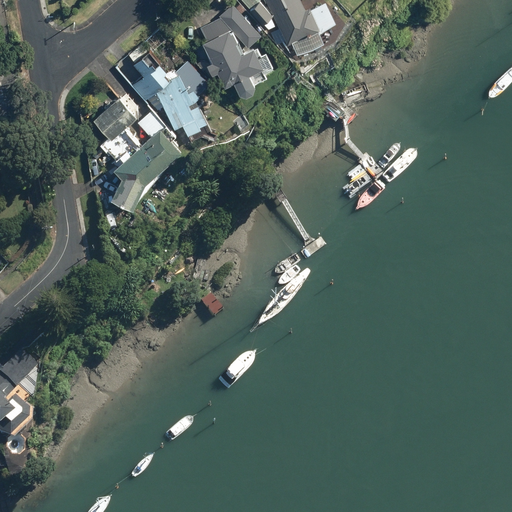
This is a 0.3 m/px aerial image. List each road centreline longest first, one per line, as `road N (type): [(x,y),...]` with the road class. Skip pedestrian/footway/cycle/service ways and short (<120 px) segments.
road 1 (residential): [(42,84),(68,235)]
road 2 (residential): [(137,0),(42,84)]
